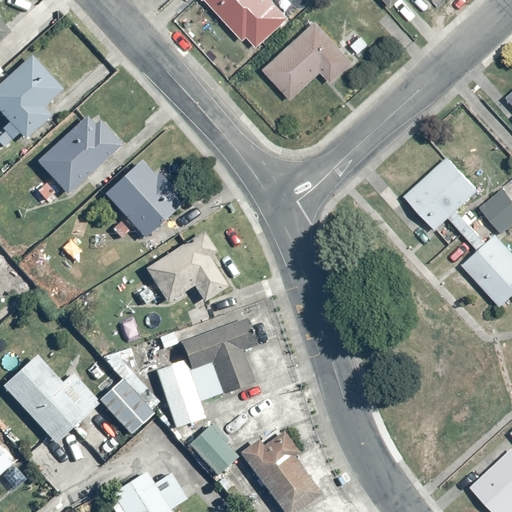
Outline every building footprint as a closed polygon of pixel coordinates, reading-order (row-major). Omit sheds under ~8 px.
[(270,0),(204,0),(242,41),(246,38),(255,48),(288,19),(270,0)] [(0,40),(9,32),(0,21),(0,40)] [(315,22),(262,70),(290,101),(320,74),(330,85),(353,64),(315,22)] [(29,52),(0,78),(0,110),(10,122),(0,130),(0,146),(2,148),(20,132),(25,138),(51,115),(43,106),(62,89),(29,52)] [(123,142),(92,109),(36,160),(67,194),(123,142)] [(446,156),(403,195),(435,230),(478,192),(446,156)] [(122,239),(135,227),(144,237),(186,198),(161,172),(157,176),(140,158),(103,192),(119,209),(106,221),(122,239)] [(511,224),(511,198),(502,187),(479,206),(502,233),(511,224)] [(214,249),(204,232),(146,267),(167,302),(194,285),(204,300),(228,286),(207,253),(214,249)] [(511,296),(511,253),(494,234),(461,264),(500,307),(511,296)] [(257,345),(247,314),(178,337),(184,355),(154,365),(174,427),(204,417),(199,401),(253,382),(243,350),(257,345)] [(124,345),(107,360),(121,375),(138,395),(148,386),(131,366),(138,360),(124,345)] [(61,381),(36,354),(3,385),(55,442),(100,401),(72,371),(61,381)] [(138,395),(121,375),(97,397),(130,433),(154,412),(138,395)] [(240,394),(221,404),(239,438),(258,427),(240,394)] [(237,456),(209,424),(188,443),(216,474),(237,456)] [(283,429),(277,433),(262,444),(258,438),(240,451),(283,511),(294,511),(320,494),(293,456),(299,451),(283,429)] [(511,449),(511,448),(469,486),(492,511),(510,511),(511,511),(511,449)] [(0,471),(11,462),(0,449),(0,471)] [(173,511),(170,508),(187,497),(172,474),(156,484),(147,470),(104,497),(114,511),(173,511)]
